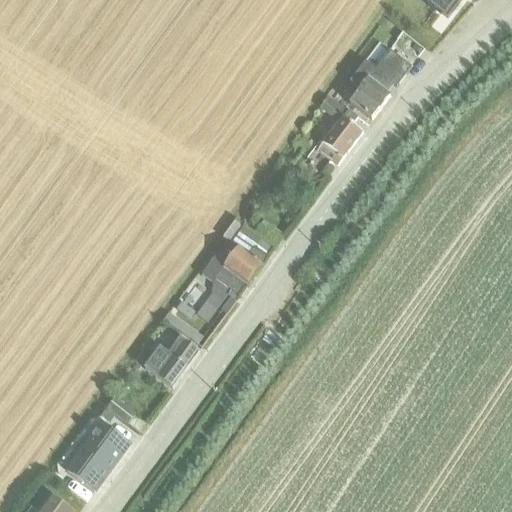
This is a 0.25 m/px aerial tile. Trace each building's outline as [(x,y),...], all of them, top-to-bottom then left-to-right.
[(367,64),(359,75),(388,97),(413,71),(391,55),(377,73),(367,64)] [(388,97),(359,75),(351,85),(361,93),(351,107),(373,124),(391,100),(388,97)] [(340,124),(319,154),(339,169),(364,136),(354,128),(359,121),(330,98),(320,111),(340,124)] [(218,298),(207,313),(214,318),(229,298),(237,305),(276,252),(237,223),(224,241),(232,246),(225,256),(220,252),(208,268),(221,277),(214,287),(218,298)] [(264,225),(256,236),(277,251),(285,240),(264,225)] [(322,251),(309,278),(318,285),(327,272),(334,277),(350,256),(343,251),(351,239),(344,234),(327,256),(322,251)] [(183,305),(177,312),(195,325),(200,318),(183,305)] [(161,351),(146,372),(173,392),(200,355),(182,342),(171,358),(161,351)] [(129,426),(137,416),(116,401),(108,411),(129,426)] [(137,416),(129,426),(141,435),(148,426),(137,416)] [(70,468),(105,491),(137,442),(103,419),(70,468)] [(68,511),(51,499),(40,511),(68,511)]
